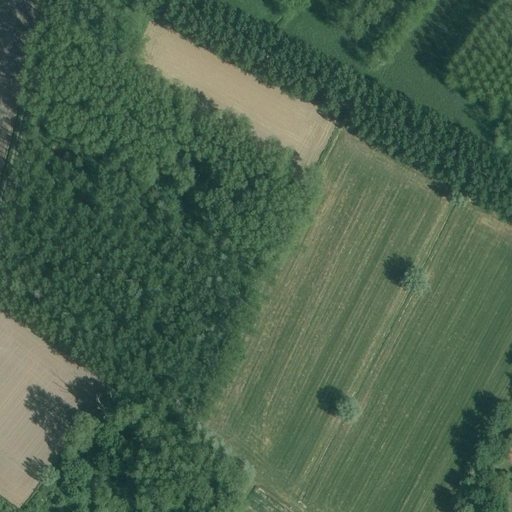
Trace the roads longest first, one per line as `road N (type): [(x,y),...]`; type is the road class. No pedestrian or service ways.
road 1 (unclassified): [(511,194),(159,0)]
road 2 (track): [(52,0),(0,204)]
